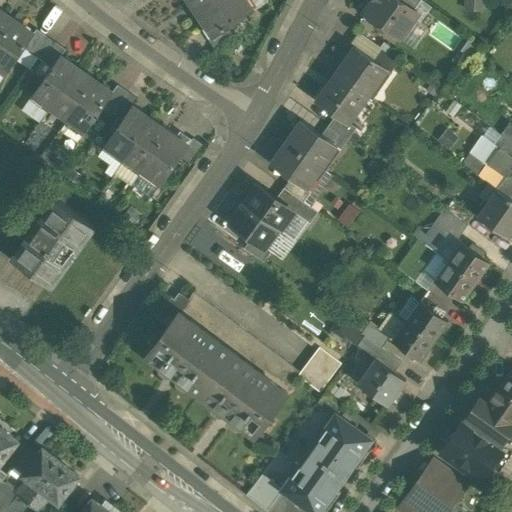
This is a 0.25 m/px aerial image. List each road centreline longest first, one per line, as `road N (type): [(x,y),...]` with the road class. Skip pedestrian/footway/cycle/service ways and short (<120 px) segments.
road 1 (residential): [(62,389),(251,125)]
road 2 (residential): [(359,511),(511,297)]
road 3 (residential): [(251,125),(81,0)]
road 4 (tertiary): [(221,511),(62,389)]
road 5 (residential): [(251,125),(313,0)]
